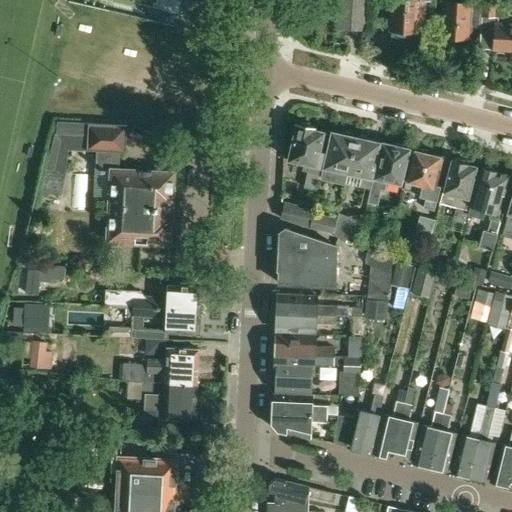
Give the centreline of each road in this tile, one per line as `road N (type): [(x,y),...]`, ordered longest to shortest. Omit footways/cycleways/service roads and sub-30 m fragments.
road 1 (residential): [(244,448),(264,69)]
road 2 (residential): [(511,124),(264,69)]
road 3 (residential): [(465,493),(341,461),(244,448)]
